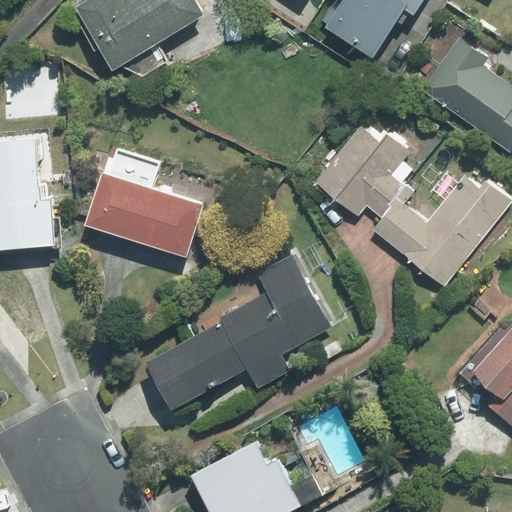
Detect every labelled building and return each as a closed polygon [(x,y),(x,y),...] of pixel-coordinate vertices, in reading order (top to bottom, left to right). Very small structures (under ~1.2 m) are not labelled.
[(82,0),(73,5),(111,71),(206,17),(196,0),(82,0)] [(326,25),(324,29),(371,60),(402,11),(412,17),(423,0),(334,0),(321,22),(326,25)] [(491,58),(461,33),(422,81),(511,153),(511,87),(485,66),(491,58)] [(446,287),(511,201),(511,199),(475,170),(471,176),(466,173),(428,222),(410,208),(418,197),(405,187),(441,141),(406,114),(386,141),(363,124),(315,186),(359,219),(367,209),(381,219),(373,231),(446,287)] [(52,199),(42,200),(38,137),(0,139),(0,253),(55,250),(52,199)] [(162,162),(108,144),(82,224),(188,259),(205,207),(153,190),(162,162)] [(331,329),(290,253),(258,270),(271,293),(146,359),(171,406),(248,365),(260,388),(289,373),(280,357),(331,329)] [(511,302),(498,318),(506,324),(459,376),(470,386),(475,380),(494,397),(491,401),(511,420),(511,302)] [(271,465),(256,437),(190,474),(210,511),(291,511),(322,495),(310,473),(292,482),(280,460),(271,465)]
